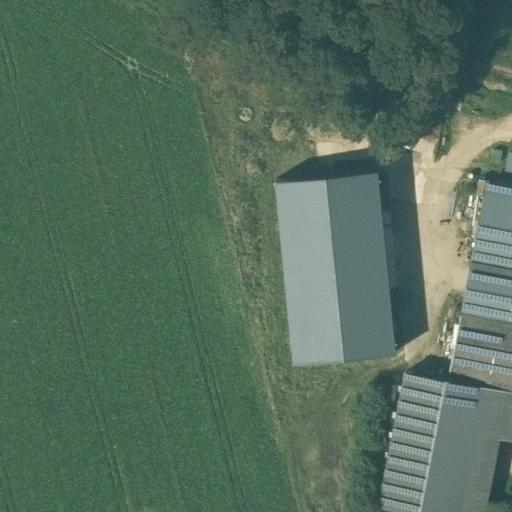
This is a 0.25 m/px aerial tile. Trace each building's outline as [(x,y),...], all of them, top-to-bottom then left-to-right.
[(501,150),(493,149),(490,160),(499,161),(501,150)] [(511,184),(486,180),(470,261),(511,269),(511,184)] [(388,194),(363,197),(380,372),(405,370),(388,194)] [(511,269),(470,261),(447,378),(485,386),(511,390),(511,269)] [(447,378),(405,370),(377,511),(460,511),(485,386),(447,378)]
